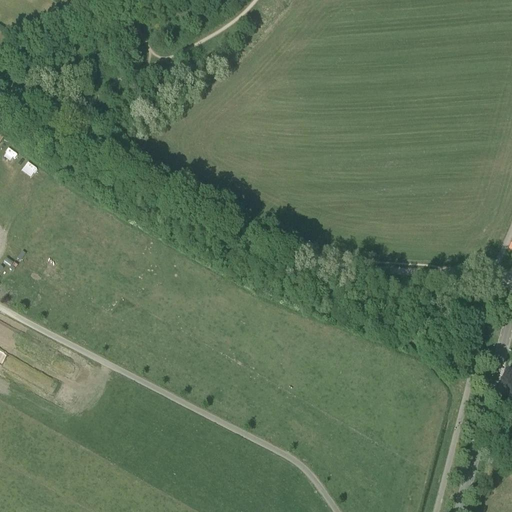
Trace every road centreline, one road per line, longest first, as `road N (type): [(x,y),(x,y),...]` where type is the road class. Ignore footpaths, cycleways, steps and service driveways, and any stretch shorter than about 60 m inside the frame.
road 1 (track): [(491,276),(286,253),(0,87)]
road 2 (tertiary): [(459,511),(511,311)]
